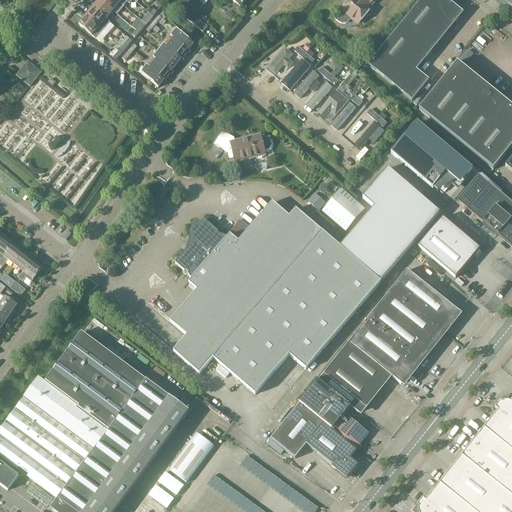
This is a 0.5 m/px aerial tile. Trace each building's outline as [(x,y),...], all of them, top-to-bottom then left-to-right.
[(92,8),(106,20),(113,12),(99,0),(92,8)] [(115,0),(99,0),(113,12),(113,11),(117,15),(124,7),(115,0)] [(193,25),(197,20),(194,17),(202,7),(201,6),(205,0),(177,0),(179,1),(172,8),(193,25)] [(349,22),(351,19),(358,24),(365,16),(367,17),(369,17),(370,15),(371,14),(371,12),(370,10),(371,9),(369,8),(375,0),(350,0),(341,11),(335,20),(339,23),(342,25),(346,24),(349,22)] [(421,0),(368,66),(412,102),(429,81),(416,71),(463,14),(450,3),(449,0),(421,0)] [(85,17),(103,31),(110,23),(106,20),(92,8),(85,17)] [(153,17),(150,15),(148,13),(141,22),(146,26),(153,17)] [(151,25),(154,28),(162,19),(158,16),(151,25)] [(78,25),(91,36),(95,40),(103,31),(85,17),(78,25)] [(167,39),(186,54),(193,45),(176,31),(171,38),(169,36),(167,39)] [(162,49),(179,62),(186,54),(167,39),(162,45),(163,47),(162,49)] [(129,51),(132,53),(137,48),(134,45),(129,51)] [(294,52),(302,59),(306,54),(298,47),(294,52)] [(115,56),(118,58),(125,50),(122,48),(115,56)] [(155,57),(172,71),(179,62),(162,49),(155,57)] [(294,52),(290,49),(270,73),(281,83),(302,59),(294,52)] [(132,53),(129,51),(122,59),(125,62),(132,53)] [(306,54),(302,59),(310,66),(314,61),(306,54)] [(146,65),(165,80),(172,71),(155,57),(153,59),(152,58),(146,65)] [(310,66),(302,59),(281,83),(293,94),(314,69),(310,66)] [(16,77),(30,88),(41,73),(27,62),(16,77)] [(420,109),(493,171),(511,147),(511,107),(500,98),(500,95),(498,91),(495,89),(492,88),(488,88),(457,63),(420,109)] [(165,80),(146,65),(144,67),(146,68),(141,75),(158,89),(165,80)] [(318,73),(326,80),(330,75),(322,68),(318,73)] [(318,73),(314,69),(293,94),(305,104),(326,80),(318,73)] [(338,82),(330,75),(326,80),(334,86),(338,82)] [(338,90),(326,80),(305,104),(317,115),(338,90)] [(364,94),(369,88),(366,85),(361,91),(364,94)] [(351,100),(355,96),(346,89),(342,93),(351,100)] [(350,101),(338,90),(317,115),(329,125),(350,101)] [(351,100),(359,108),(363,103),(355,96),(351,100)] [(362,111),(350,101),(329,125),(341,135),(362,111)] [(366,115),(375,122),(379,117),(371,110),(366,115)] [(366,115),(362,111),(341,135),(354,146),(375,122),(366,115)] [(387,124),(379,117),(375,122),(383,128),(387,124)] [(383,128),(375,122),(354,146),(365,156),(386,131),(383,128)] [(433,190),(433,189),(438,193),(456,183),(459,186),(467,177),(472,171),(417,124),(391,154),(433,190)] [(265,154),(264,152),(270,150),(272,147),(270,138),(261,140),(260,137),(233,143),(232,141),(234,138),(222,131),(214,145),(227,153),(232,152),(235,161),(265,154)] [(186,251),(175,264),(184,272),(185,271),(188,274),(188,275),(191,280),(188,283),(197,291),(170,322),(187,337),(173,352),(199,375),(213,359),(255,395),(289,356),(306,370),(380,283),(439,214),(388,169),(363,199),(374,208),(340,248),(296,210),(289,218),(272,203),(238,242),(230,235),(227,238),(221,236),(220,237),(217,234),(210,226),(203,223),(198,224),(191,228),(189,236),(188,242),(186,251)] [(486,226),(508,201),(479,176),(457,202),(486,226)] [(346,233),(365,210),(341,189),(322,212),(346,233)] [(511,204),(508,201),(486,226),(484,229),(487,232),(491,234),(494,235),(498,236),(511,248),(511,204)] [(418,247),(455,279),(480,250),(443,219),(418,247)] [(0,260),(0,261),(12,246),(2,238),(0,240),(0,260)] [(0,270),(8,261),(13,265),(22,253),(12,246),(0,261),(1,261),(0,261),(0,270)] [(13,265),(23,272),(32,261),(22,253),(13,265)] [(31,283),(33,280),(42,269),(32,261),(23,272),(18,278),(22,282),(25,279),(26,279),(31,283)] [(442,333),(459,312),(406,271),(390,292),(442,333)] [(10,289),(15,283),(5,275),(0,281),(10,289)] [(15,283),(10,289),(20,297),(25,291),(15,283)] [(390,292),(370,317),(422,359),(442,333),(390,292)] [(3,297),(0,301),(0,309),(10,316),(14,310),(13,309),(15,305),(3,297)] [(10,316),(0,309),(0,323),(2,325),(5,321),(7,322),(10,316)] [(401,385),(422,359),(370,317),(349,343),(389,375),(401,385)] [(0,486),(7,492),(18,477),(15,475),(19,469),(27,475),(26,477),(57,499),(50,509),(54,511),(123,511),(194,418),(189,413),(81,333),(45,382),(39,378),(0,429),(0,486)] [(358,414),(389,375),(349,343),(324,375),(323,374),(317,381),(350,408),(358,414)] [(344,415),(350,408),(317,381),(299,405),(356,450),(369,434),(344,415)] [(495,409),(498,411),(511,422),(511,401),(505,396),(495,409)] [(295,459),(296,458),(306,445),(323,424),(299,405),(271,440),(295,459)] [(511,422),(498,411),(486,426),(511,446),(511,444),(511,422)] [(357,452),(323,424),(306,445),(332,466),(331,468),(345,479),(357,465),(350,459),(357,452)] [(486,426),(462,457),(511,497),(511,496),(511,447),(511,446),(486,426)] [(228,444),(221,454),(225,457),(233,448),(228,444)] [(462,457),(440,483),(475,511),(499,511),(511,497),(462,457)] [(437,511),(511,511),(511,496),(511,497),(499,511),(475,511),(440,483),(425,502),(437,511)] [(411,511),(437,511),(425,502),(422,499),(411,511)]
